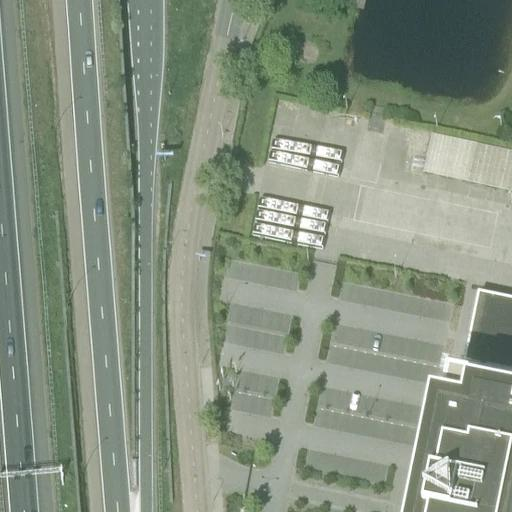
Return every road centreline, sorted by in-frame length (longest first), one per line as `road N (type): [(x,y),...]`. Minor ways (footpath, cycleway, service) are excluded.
road 1 (unclassified): [(201,511),(184,295),(235,0)]
road 2 (trunk): [(117,511),(79,0)]
road 3 (trunk): [(145,511),(140,0)]
road 4 (motorway): [(22,511),(0,219)]
